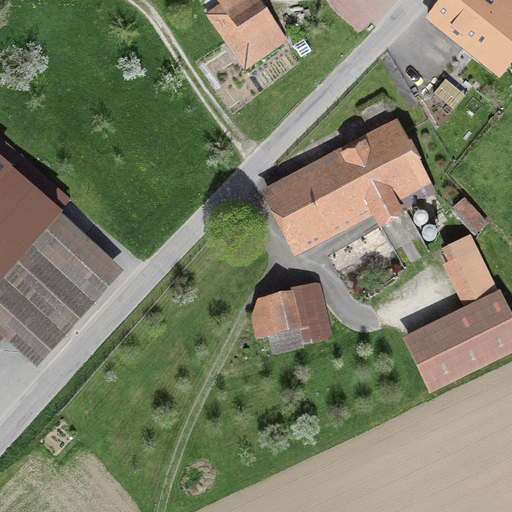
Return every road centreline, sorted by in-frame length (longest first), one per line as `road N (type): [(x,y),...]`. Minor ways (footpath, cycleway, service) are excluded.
road 1 (unclassified): [(0,448),(412,0)]
road 2 (track): [(260,162),(130,0)]
